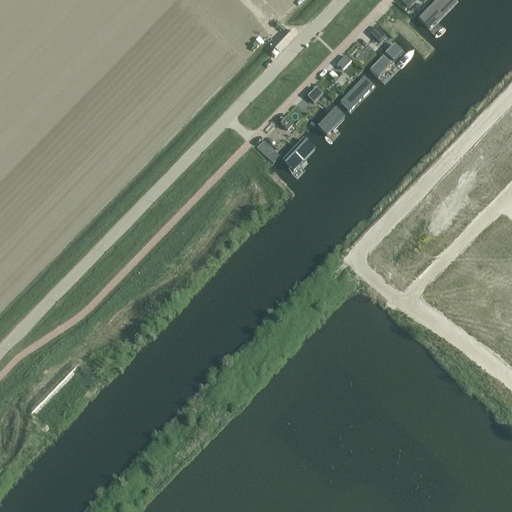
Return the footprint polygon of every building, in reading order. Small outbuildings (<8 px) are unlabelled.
[(415,0),(404,0),(402,3),(408,8),(416,0),(415,0)] [(463,0),(428,0),(410,19),(433,40),(468,4),(463,0)] [(376,29),(371,34),(379,42),(380,43),(385,37),(384,36),(376,29)] [(392,38),(362,69),(384,91),(414,59),(392,38)] [(351,62),(346,57),(337,66),(343,71),(351,62)] [(362,69),(331,101),(353,122),(384,91),(362,69)] [(315,89),(307,97),(314,104),(322,96),(315,89)] [(331,101),(301,133),(323,154),(353,122),(331,101)] [(285,120),(281,124),(288,131),(292,127),(285,120)] [(301,133),(270,164),(292,186),(323,154),(301,133)]
